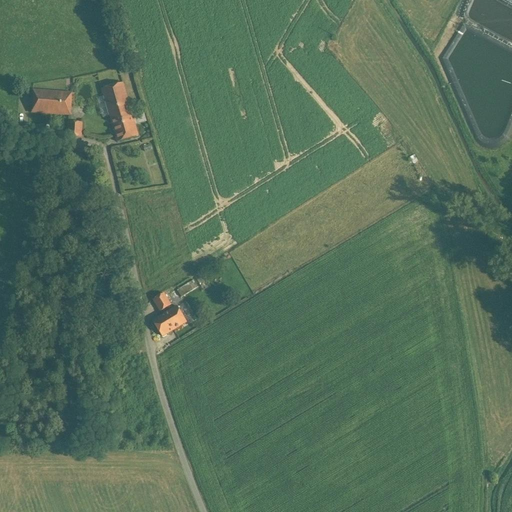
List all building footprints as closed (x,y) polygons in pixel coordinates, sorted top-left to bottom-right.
[(123,83),(102,89),(117,142),(139,136),(123,83)] [(31,113),(71,115),(72,93),(32,91),(31,113)] [(68,137),(82,138),(83,123),(69,122),(68,137)] [(279,250),(273,240),(264,246),(259,238),(233,253),(243,271),(279,250)] [(197,280),(203,291),(208,288),(202,277),(197,280)] [(177,291),(181,298),(198,287),(194,281),(177,291)] [(160,312),(171,305),(164,294),(153,300),(160,312)] [(177,307),(153,321),(163,337),(186,323),(177,307)]
